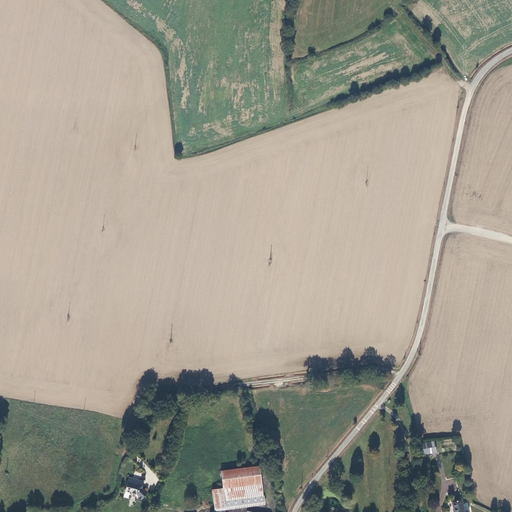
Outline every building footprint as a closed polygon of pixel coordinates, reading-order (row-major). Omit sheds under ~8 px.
[(436,441),(422,443),(424,454),(437,452),(436,441)] [(264,495),(259,465),(222,471),(224,488),(225,500),(264,495)] [(144,481),(129,477),(125,491),(134,493),(142,500),(147,493),(142,488),(144,481)] [(215,507),(226,506),(225,500),(224,488),(213,489),(215,507)] [(266,504),(264,495),(225,500),(226,506),(226,509),(266,504)] [(465,511),(462,499),(452,501),(455,511),(454,511),(465,511)]
